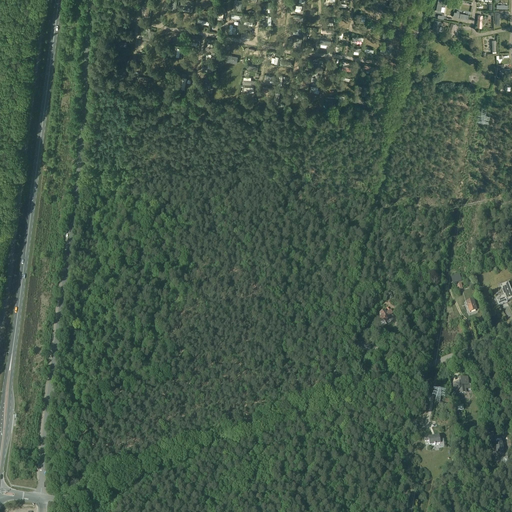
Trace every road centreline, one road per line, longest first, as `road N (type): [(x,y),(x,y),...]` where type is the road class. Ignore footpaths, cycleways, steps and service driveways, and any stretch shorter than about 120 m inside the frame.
road 1 (unclassified): [(41,498),(91,0)]
road 2 (primary): [(0,446),(58,0)]
road 3 (unclassified): [(330,403),(422,0)]
road 4 (tertiary): [(0,328),(45,0)]
road 5 (unclassified): [(41,498),(82,496),(330,403)]
road 6 (unclassified): [(330,403),(511,333)]
road 7 (track): [(375,206),(511,201)]
